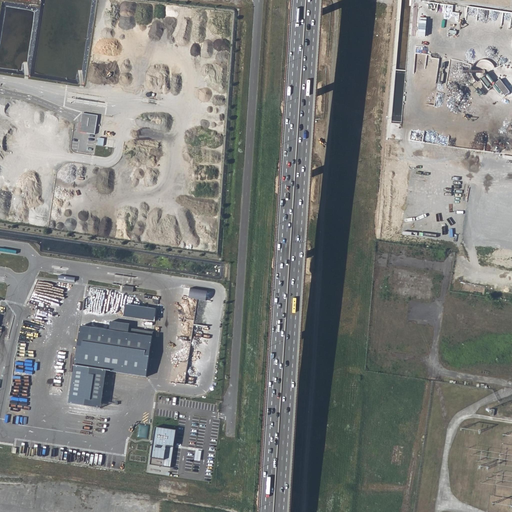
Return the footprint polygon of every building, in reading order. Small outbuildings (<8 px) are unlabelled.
[(25,93),(0,89),(0,136),(30,141),(37,95),(25,93)] [(82,114),(79,133),(95,135),(98,116),(82,114)] [(12,166),(9,190),(11,190),(21,192),(20,199),(27,200),(32,169),(28,168),(25,168),(26,163),(11,160),(10,165),(12,166)] [(29,200),(47,203),(53,164),(34,161),(29,200)] [(19,207),(7,205),(1,204),(0,204),(0,229),(4,230),(6,217),(18,218),(19,207)] [(81,329),(69,406),(101,410),(107,374),(147,378),(155,333),(130,328),(130,326),(111,323),(110,332),(81,329)] [(156,429),(151,466),(170,469),(176,432),(156,429)]
